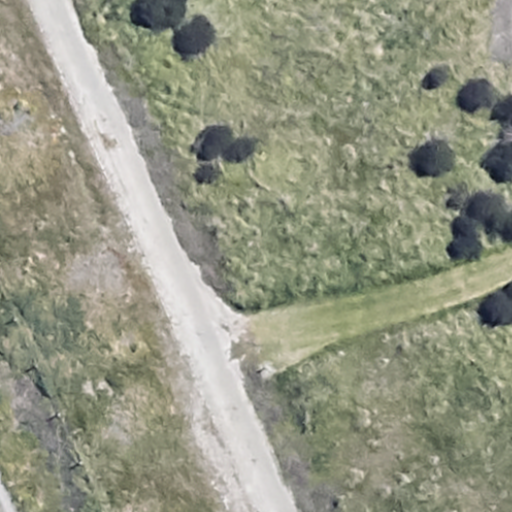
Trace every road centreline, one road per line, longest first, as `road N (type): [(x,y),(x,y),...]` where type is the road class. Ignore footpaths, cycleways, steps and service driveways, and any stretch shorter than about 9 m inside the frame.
road 1 (track): [(39,0),(196,338)]
road 2 (track): [(196,338),(274,511)]
